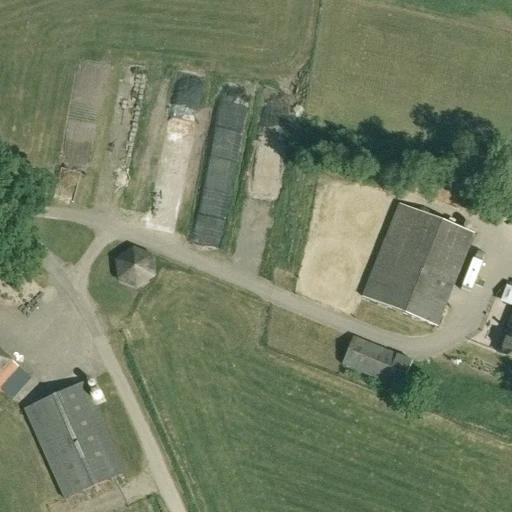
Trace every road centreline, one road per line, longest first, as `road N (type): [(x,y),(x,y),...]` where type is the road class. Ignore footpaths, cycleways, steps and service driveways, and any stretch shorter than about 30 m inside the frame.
road 1 (unclassified): [(178,511),(67,283)]
road 2 (unclassified): [(291,303),(113,225)]
